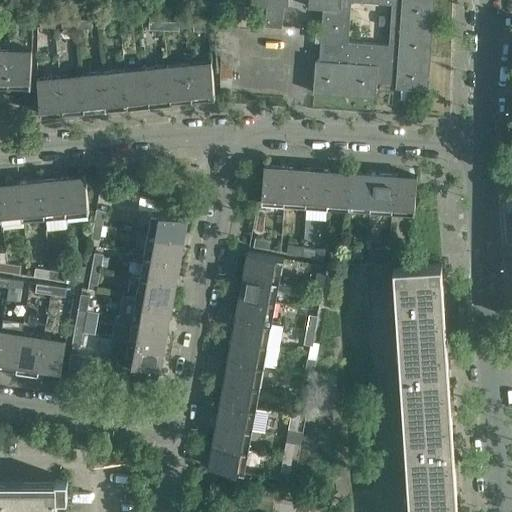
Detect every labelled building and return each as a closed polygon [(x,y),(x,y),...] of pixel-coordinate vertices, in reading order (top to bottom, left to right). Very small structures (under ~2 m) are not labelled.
[(11,0),(11,13),(20,13),(19,0),(11,0)] [(213,0),(213,2),(267,5),(265,24),(282,25),(283,5),(288,5),(288,0),(213,0)] [(308,0),(308,6),(324,7),(320,58),(316,58),(313,91),(376,95),(377,80),(396,81),(396,86),(429,88),(434,0),(308,0)] [(106,21),(121,22),(122,13),(106,13),(106,21)] [(122,13),(121,22),(136,22),(136,14),(122,13)] [(56,17),(41,17),(40,26),(56,26),(56,17)] [(62,26),(78,27),(78,18),(63,17),(62,26)] [(78,18),(78,27),(92,27),(93,18),(78,18)] [(165,20),(150,20),(150,29),(165,29),(165,20)] [(165,20),(165,29),(179,29),(179,20),(165,20)] [(209,21),(194,21),(194,29),(209,30),(209,21)] [(221,76),(221,91),(230,91),(231,77),(234,36),(224,35),(221,76)] [(0,47),(0,84),(9,84),(10,48),(0,47)] [(10,48),(9,84),(31,85),(32,48),(10,48)] [(190,62),(193,99),(216,96),(212,60),(190,62)] [(172,101),(193,99),(190,62),(168,64),(172,101)] [(168,64),(147,66),(150,103),(172,101),(168,64)] [(150,103),(147,66),(125,68),(129,105),(150,103)] [(125,68),(103,71),(107,107),(129,105),(125,68)] [(103,71),(82,73),(86,109),(107,107),(103,71)] [(82,73),(61,75),(64,111),(86,109),(82,73)] [(38,77),(42,114),(64,111),(61,75),(38,77)] [(262,200),(285,202),(287,166),(265,164),(262,200)] [(287,166),(285,202),(306,204),(309,167),(287,166)] [(309,167),(306,204),(328,205),(330,169),(309,167)] [(330,169),(328,205),(349,207),(352,170),(330,169)] [(352,170),(349,207),(371,208),(374,172),(352,170)] [(374,172),(371,208),(392,210),(394,173),(374,172)] [(394,173),(392,210),(415,211),(417,175),(394,173)] [(86,174),(64,177),(67,213),(90,211),(86,174)] [(64,177),(42,179),(46,215),(67,213),(64,177)] [(42,179),(21,181),(24,218),(46,215),(42,179)] [(24,218),(21,181),(0,182),(0,189),(3,220),(24,218)] [(106,209),(97,208),(94,222),(103,224),(106,209)] [(152,210),(148,232),(184,239),(188,217),(152,210)] [(100,239),(103,224),(94,222),(92,237),(100,239)] [(184,239),(148,232),(144,253),(180,260),(184,239)] [(270,239),(256,236),(254,245),(269,247),(270,239)] [(303,245),(289,242),(287,251),(302,253),(303,245)] [(303,245),(302,253),(317,256),(318,247),(303,245)] [(361,247),(347,248),(347,257),(362,256),(361,247)] [(347,257),(347,248),(332,249),(332,258),(347,257)] [(248,250),(244,272),(280,279),(284,257),(248,250)] [(390,251),(390,260),(405,259),(404,250),(390,251)] [(95,251),(93,266),(101,268),(104,253),(95,251)] [(390,260),(390,251),(374,252),(375,261),(390,260)] [(180,260),(144,253),(140,275),(176,282),(180,260)] [(7,262),(6,271),(20,273),(22,264),(7,262)] [(395,266),(396,282),(399,339),(447,336),(442,263),(395,266)] [(86,265),(78,264),(75,279),(83,280),(86,265)] [(36,266),(35,275),(50,277),(51,269),(36,266)] [(101,268),(93,266),(89,287),(97,289),(101,268)] [(65,271),(51,269),(50,277),(64,280),(65,271)] [(317,271),(315,285),(323,287),(326,272),(317,271)] [(244,272),(240,293),(276,300),(280,279),(244,272)] [(0,284),(8,286),(10,277),(0,275),(0,284)] [(140,275),(136,296),(172,303),(176,282),(140,275)] [(10,277),(8,286),(23,288),(24,279),(10,277)] [(36,290),(51,292),(53,284),(38,282),(36,290)] [(53,284),(51,292),(65,295),(67,286),(53,284)] [(323,287),(315,285),(312,301),(321,302),(323,287)] [(79,307),(87,309),(90,294),(82,293),(79,307)] [(123,293),(119,315),(132,317),(168,324),(172,303),(136,296),(123,293)] [(273,322),(276,300),(240,293),(236,315),(273,322)] [(79,307),(75,329),(83,331),(87,309),(79,307)] [(310,313),(307,328),(315,329),(318,315),(310,313)] [(236,315),(233,336),(269,343),(279,345),(283,324),(273,322),(236,315)] [(2,329),(0,340),(0,366),(18,369),(23,332),(25,320),(3,317),(2,329)] [(168,324),(132,317),(128,339),(164,346),(168,324)] [(315,329),(307,328),(304,343),(313,344),(315,329)] [(75,329),(72,343),(81,345),(83,331),(75,329)] [(23,332),(18,369),(39,372),(45,335),(23,332)] [(45,335),(39,372),(61,375),(67,339),(45,335)] [(113,336),(109,358),(115,359),(126,361),(122,384),(140,387),(150,385),(154,382),(157,378),(159,376),(159,374),(160,367),(162,361),(164,346),(128,339),(113,336)] [(233,336),(229,357),(265,364),(269,343),(233,336)] [(447,336),(399,339),(404,411),(452,408),(447,336)] [(67,376),(79,378),(82,354),(71,352),(67,376)] [(82,354),(79,378),(90,379),(93,356),(82,354)] [(93,356),(90,379),(100,381),(104,357),(93,356)] [(104,357),(100,381),(112,383),(115,359),(109,358),(104,357)] [(265,364),(229,357),(225,379),(261,386),(265,364)] [(308,357),(305,372),(314,373),(316,358),(308,357)] [(126,361),(115,359),(112,383),(122,384),(126,361)] [(314,373),(305,372),(302,386),(311,388),(311,387),(314,373)] [(257,407),(261,386),(225,379),(221,400),(257,407)] [(294,399),(291,413),(300,415),(303,400),(294,399)] [(221,400),(217,422),(253,428),(265,430),(268,409),(257,407),(221,400)] [(452,408),(404,411),(409,484),(457,480),(452,408)] [(300,415),(291,413),(289,428),(297,430),(300,415)] [(217,422),(213,443),(249,450),(253,428),(217,422)] [(286,441),(284,456),(292,457),(295,443),(286,441)] [(249,450),(213,443),(209,465),(245,472),(249,450)] [(292,457),(284,456),(281,471),(290,472),(292,457)] [(0,511),(57,511),(58,499),(69,499),(69,478),(57,478),(0,478),(0,511)] [(458,511),(457,480),(409,484),(410,511),(458,511)]
